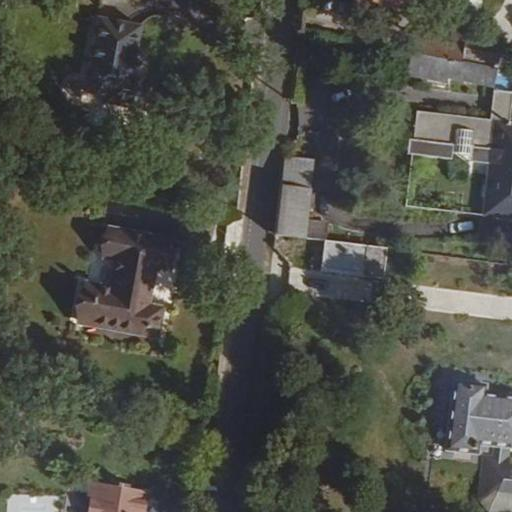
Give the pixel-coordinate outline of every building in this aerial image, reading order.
[(82,86),(102,90),(101,97),(144,105),(150,75),(130,71),(132,61),(134,61),(135,61),(136,61),(137,61),(138,60),(139,59),(140,59),(140,58),(141,57),(141,56),(142,56),(142,55),(142,54),(142,53),(142,52),(142,51),(142,50),(141,49),(141,48),(140,47),(140,46),(139,46),(138,45),(137,44),(136,44),(135,44),(135,43),(139,20),(95,12),(82,86)] [(449,22),(445,61),(465,65),(468,38),(469,25),(449,22)] [(465,65),(497,71),(501,42),(468,38),(465,65)] [(511,64),(511,42),(504,41),(501,63),(511,64)] [(495,87),(498,71),(497,71),(465,65),(445,61),(412,55),(408,75),(434,80),(435,76),(495,87)] [(489,121),(509,123),(511,100),(511,92),(493,90),(489,121)] [(511,123),(509,123),(489,121),(416,113),(413,142),(453,147),(452,156),(470,157),(471,148),(490,151),(489,166),(483,218),(511,221),(511,123)] [(413,142),(408,142),(406,158),(451,162),(452,156),(453,147),(413,142)] [(469,164),(489,166),(490,151),(471,148),(470,157),(469,164)] [(285,157),(275,236),(324,243),(326,223),(306,220),(313,160),(285,157)] [(98,289),(98,290),(91,325),(157,337),(161,312),(147,309),(155,267),(169,270),(174,244),(109,232),(104,257),(119,260),(113,292),(98,289)] [(387,250),(325,243),(321,273),(383,281),(387,250)] [(86,287),(80,323),(91,325),(98,290),(86,287)] [(493,458),(485,457),(480,499),(489,511),(511,511),(511,460),(507,460),(508,448),(511,448),(511,400),(483,396),(484,386),(454,383),(445,451),(476,455),(477,445),(494,447),(493,458)] [(145,511),(149,493),(91,483),(86,511),(145,511)]
